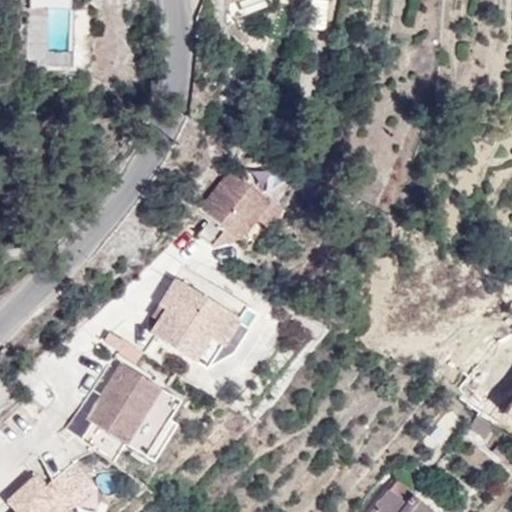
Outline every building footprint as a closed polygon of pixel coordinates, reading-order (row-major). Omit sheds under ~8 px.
[(226,0),(226,21),(273,3),(272,0),(226,0)] [(199,234),(212,245),(226,227),(238,236),(254,215),(266,225),(279,209),(231,171),(202,208),(213,217),(199,234)] [(238,236),(226,227),(212,245),(238,236)] [(158,320),(150,332),(205,367),(237,316),(204,296),(175,277),(158,304),(165,308),(158,320)] [(257,312),(212,284),(204,296),(237,316),(205,367),(233,351),(257,312)] [(165,308),(158,304),(151,315),(158,320),(165,308)] [(482,399),(507,413),(511,403),(511,363),(505,359),(482,399)] [(121,363),(86,418),(145,455),(180,400),(121,363)] [(492,427),(477,416),(469,428),(484,438),(492,427)] [(16,509),(13,511),(65,511),(81,496),(78,493),(91,481),(71,460),(42,488),(33,478),(8,500),(16,509)] [(78,493),(81,496),(83,499),(96,487),(91,481),(78,493)] [(412,494),(396,481),(390,490),(406,503),(412,494)] [(433,511),(434,511),(412,494),(406,503),(390,490),(371,511),(433,511)]
